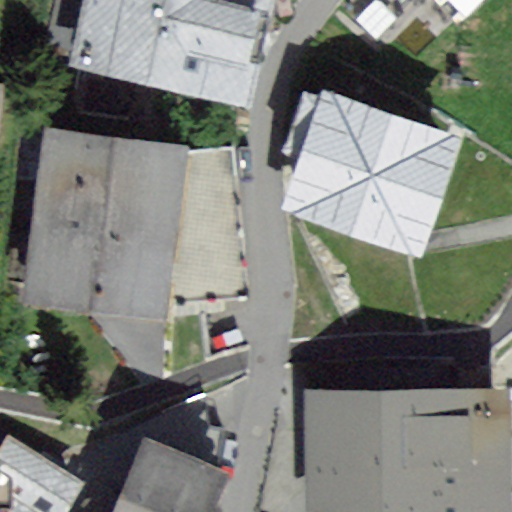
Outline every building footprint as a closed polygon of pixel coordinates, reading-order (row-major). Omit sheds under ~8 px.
[(84,0),(70,62),(251,109),(276,0),(84,0)] [(277,215),(415,265),(459,149),(321,100),(277,215)] [(192,150),(41,128),(16,302),(166,324),(169,302),(192,150)] [(232,149),(192,150),(169,302),(249,298),(232,149)] [(511,511),(511,396),(301,397),(301,511),(511,511)] [(138,438),(107,511),(212,511),(227,473),(138,438)] [(0,511),(77,511),(93,486),(17,442),(6,461),(0,471),(0,511)]
